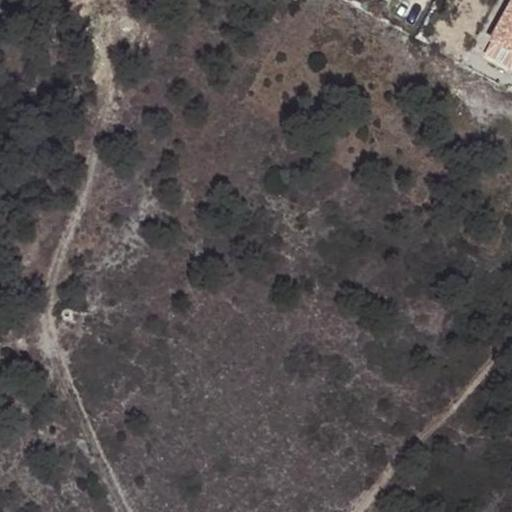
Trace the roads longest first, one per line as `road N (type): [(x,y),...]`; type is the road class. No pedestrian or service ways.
road 1 (track): [(127,0),(113,98),(49,282),(45,331),(125,511)]
road 2 (track): [(511,344),(359,511)]
